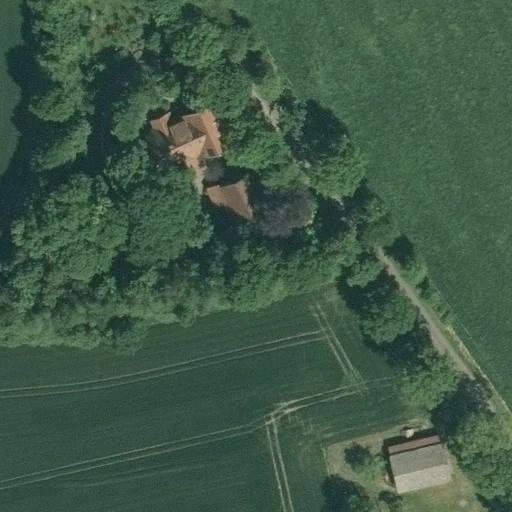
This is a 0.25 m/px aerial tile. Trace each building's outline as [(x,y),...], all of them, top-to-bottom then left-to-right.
[(235,138),(215,97),(171,118),(167,109),(152,117),(156,125),(147,130),(165,168),(179,161),(183,170),(203,161),(200,155),(235,138)] [(259,165),(224,182),(251,238),(286,222),(259,165)] [(220,180),(207,186),(217,206),(229,200),(220,180)] [(185,217),(159,223),(167,257),(193,252),(185,217)] [(144,246),(93,256),(99,286),(150,276),(144,246)] [(442,440),(391,452),(399,488),(450,476),(442,440)]
